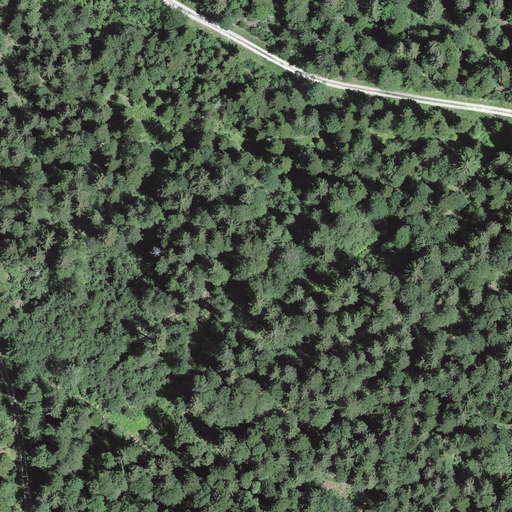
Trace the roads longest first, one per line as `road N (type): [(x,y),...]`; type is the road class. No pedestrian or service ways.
road 1 (track): [(170,0),(299,74),(511,115)]
road 2 (track): [(0,360),(31,511)]
